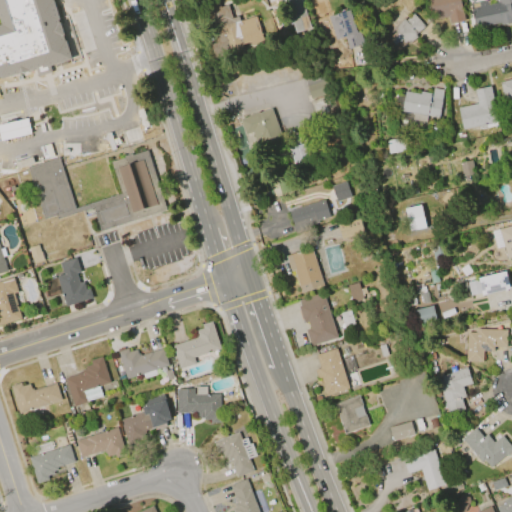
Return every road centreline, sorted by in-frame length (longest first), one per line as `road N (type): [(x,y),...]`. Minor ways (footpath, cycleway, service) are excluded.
road 1 (secondary): [(137,0),(224,280)]
road 2 (secondary): [(247,273),(161,0)]
road 3 (secondary): [(337,511),(247,273)]
road 4 (secondary): [(224,280),(313,511)]
road 5 (residential): [(224,280),(0,355)]
road 6 (residential): [(194,511),(176,473),(54,511)]
